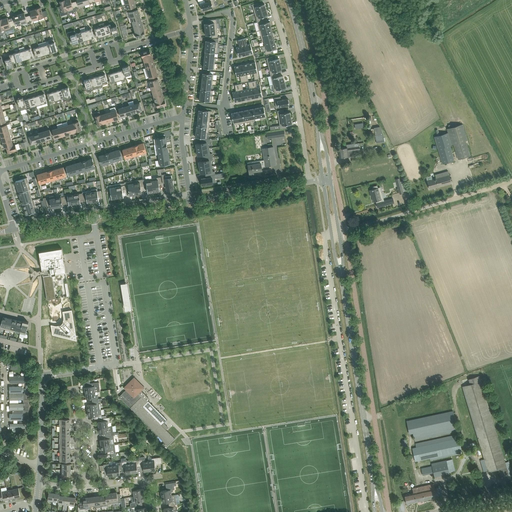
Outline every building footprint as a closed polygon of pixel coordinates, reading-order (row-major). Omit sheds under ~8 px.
[(61,6),(58,7),(59,12),(60,16),(61,16),(69,14),(69,13),(68,10),(64,0),(63,0),(59,1),(61,6)] [(64,0),(68,10),(69,13),(77,11),(76,7),(74,2),(71,3),(70,0),(64,0)] [(204,3),(201,4),(203,11),(207,9),(208,10),(211,9),(211,8),(214,7),(215,7),(213,0),(206,0),(208,2),(204,3)] [(136,7),(134,1),(126,4),(127,9),(136,7)] [(258,2),(252,4),(254,13),(266,10),(264,4),(259,6),(258,2)] [(41,7),(35,9),(38,19),(48,16),(46,10),(42,12),(41,7)] [(38,19),(35,9),(32,9),(33,10),(30,11),(31,15),(28,16),(30,21),(38,19)] [(266,10),(254,13),(257,22),(263,20),(262,17),(268,15),(266,10)] [(21,13),(18,14),(22,24),(30,21),(28,16),(25,17),(24,13),(21,13)] [(16,15),(13,16),(14,17),(11,18),(12,21),(13,26),(22,24),(18,14),(16,15)] [(5,18),(2,19),(5,29),(6,31),(14,29),(13,26),(12,21),(9,22),(7,18),(5,18)] [(210,23),(204,24),(205,30),(215,29),(217,28),(220,28),(220,19),(216,19),(210,20),(210,23)] [(263,20),(257,22),(258,25),(259,30),(271,27),(270,22),(264,23),(263,20)] [(99,25),(100,27),(102,36),(108,35),(105,26),(104,23),(99,25)] [(113,36),(119,34),(116,26),(111,27),(113,33),(112,33),(113,36)] [(97,38),(102,36),(100,27),(94,29),(97,38)] [(271,27),(259,30),(260,36),(272,32),(272,33),(273,32),(271,27)] [(217,28),(205,30),(206,36),(211,35),(212,37),(212,38),(218,37),(217,28)] [(89,39),(94,38),(91,29),(86,31),(89,39)] [(144,30),(135,32),(135,33),(136,38),(145,36),(144,33),(145,33),(144,30)] [(71,38),(73,44),(78,43),(76,34),(75,31),(67,33),(69,39),(71,38)] [(272,32),(260,36),(262,41),(263,41),(263,40),(274,38),(272,33),(272,32)] [(206,41),(205,46),(218,48),(219,39),(219,38),(214,39),(210,39),(210,41),(206,41)] [(253,53),(250,43),(247,44),(245,38),(242,39),(246,55),(253,53)] [(274,38),(263,40),(263,41),(264,42),(265,46),(275,43),(274,38)] [(48,41),(49,44),(52,53),(57,51),(54,39),(48,41)] [(246,55),(242,39),(238,40),(240,46),(236,47),(239,57),(246,55)] [(265,46),(261,47),(263,52),(265,51),(266,55),(272,53),(271,50),(276,48),(275,43),(265,46)] [(36,58),(41,56),(39,47),(33,49),(36,58)] [(30,48),(25,50),(28,59),(33,57),(30,48)] [(152,55),(151,52),(150,52),(150,50),(141,52),(142,58),(143,58),(152,55)] [(9,55),(10,56),(12,64),(17,62),(15,53),(9,55)] [(13,66),(12,64),(10,56),(4,57),(8,68),(13,66)] [(272,57),(266,58),(268,67),(280,64),(279,59),(273,60),(272,57)] [(258,79),(255,62),(248,64),(250,74),(253,73),(255,79),(258,79)] [(250,74),(248,64),(241,65),(245,81),(248,81),(247,74),(249,74),(250,74)] [(280,64),(268,67),(270,76),(277,75),(276,72),(282,70),(280,64)] [(123,67),(123,70),(124,70),(126,76),(126,75),(131,74),(128,65),(123,67)] [(245,81),(241,65),(234,67),(236,77),(240,76),(241,82),(245,81)] [(124,70),(123,70),(119,71),(121,80),(127,78),(126,75),(126,76),(124,70)] [(119,71),(113,73),(116,82),(116,81),(117,85),(122,83),(121,80),(119,71)] [(111,83),(116,82),(113,73),(108,74),(111,83)] [(105,74),(100,76),(102,85),(108,83),(105,74)] [(270,76),(267,77),(269,85),(272,85),(284,82),(283,76),(277,77),(277,75),(270,76)] [(95,77),(97,86),(98,89),(103,87),(102,85),(100,76),(95,77)] [(95,77),(89,79),(93,90),(98,89),(97,86),(95,77)] [(86,87),(83,87),(85,91),(87,90),(88,92),(93,91),(93,90),(89,79),(84,81),(86,87)] [(159,84),(158,79),(149,81),(151,87),(159,84)] [(252,82),(255,98),(262,97),(260,86),(257,87),(255,81),(252,82)] [(249,89),(246,89),(248,99),(255,98),(252,82),(248,82),(249,89)] [(272,85),(269,85),(271,91),(274,91),(275,94),(281,92),(280,89),(286,88),(285,82),(284,82),(272,85)] [(235,102),(242,101),(238,84),(235,85),(236,91),(232,92),(235,102)] [(248,99),(246,89),(243,90),(242,84),(238,84),(242,101),(248,99)] [(66,101),(72,99),(68,87),(63,89),(66,98),(66,101)] [(47,94),(50,103),(55,101),(52,92),(47,94)] [(23,97),(17,99),(20,108),(21,111),(22,114),(27,113),(26,109),(25,106),(24,100),(23,97)] [(280,97),(274,98),(276,107),(289,105),(288,99),(281,100),(280,97)] [(165,99),(155,102),(153,103),(154,108),(166,105),(165,99)] [(115,107),(110,109),(111,112),(113,121),(119,119),(116,110),(115,107)] [(283,110),(277,111),(279,119),(279,120),(291,118),(290,112),(284,113),(283,110)] [(99,112),(94,113),(95,116),(97,125),(100,124),(100,125),(103,124),(103,123),(100,115),(101,115),(100,114),(100,115),(99,112)] [(72,120),(73,123),(76,132),(79,131),(78,131),(81,130),(78,121),(77,118),(72,120)] [(280,125),(270,127),(270,130),(280,129),(286,128),(286,125),(292,124),(291,118),(279,120),(280,125)] [(71,134),(76,132),(73,123),(68,124),(71,134)] [(68,124),(63,126),(66,135),(71,134),(68,124)] [(434,137),(442,164),(455,161),(450,145),(453,144),(458,159),(470,156),(466,141),(468,140),(463,124),(447,129),(448,132),(434,137)] [(63,126),(57,128),(60,137),(66,135),(63,126)] [(380,127),(374,128),(375,133),(375,137),(377,143),(384,142),(384,141),(384,138),(383,134),(380,127)] [(55,138),(60,137),(57,128),(52,129),(55,138)] [(8,130),(0,132),(0,133),(1,138),(10,135),(13,134),(11,129),(8,130)] [(201,143),(196,144),(196,145),(196,146),(196,145),(196,146),(196,147),(196,148),(197,149),(196,149),(197,149),(197,150),(209,148),(208,142),(210,142),(210,139),(202,140),(203,143),(201,143)] [(3,143),(4,148),(6,148),(6,147),(13,145),(12,140),(3,143)] [(144,143),(138,145),(141,154),(146,152),(144,143)] [(6,148),(8,153),(17,150),(15,144),(13,145),(6,147),(6,148)] [(360,150),(359,146),(339,149),(340,158),(349,156),(348,152),(360,150)] [(269,156),(264,157),(265,160),(265,166),(276,165),(273,147),(268,148),(269,156)] [(125,159),(131,157),(128,148),(122,149),(125,159)] [(209,148),(197,150),(197,151),(197,152),(197,153),(197,154),(198,156),(202,155),(205,155),(205,158),(213,157),(212,153),(210,154),(209,148)] [(117,150),(114,151),(117,160),(123,159),(120,150),(119,150),(118,150),(117,150)] [(101,165),(107,164),(104,154),(99,156),(101,165)] [(203,161),(199,162),(199,163),(199,164),(199,165),(199,166),(199,167),(199,168),(212,166),(211,160),(213,160),(213,157),(205,158),(206,161),(203,161)] [(87,160),(90,169),(95,168),(92,159),(87,160)] [(252,164),(248,165),(249,170),(249,175),(254,174),(253,172),(262,170),(262,167),(261,167),(265,166),(265,160),(252,162),(252,164)] [(74,174),(71,165),(66,167),(69,176),(74,174)] [(212,166),(199,168),(200,169),(200,170),(200,171),(200,172),(200,174),(205,173),(207,172),(208,175),(215,174),(215,171),(213,171),(212,166)] [(63,167),(58,168),(61,178),(66,176),(63,167)] [(430,189),(452,183),(448,171),(435,175),(436,178),(427,180),(430,189)] [(45,182),(42,173),(37,175),(40,184),(45,182)] [(206,178),(201,179),(202,181),(201,181),(202,181),(202,182),(202,183),(202,184),(202,185),(205,185),(206,185),(207,185),(210,185),(211,185),(211,184),(213,183),(216,182),(215,178),(217,178),(219,178),(226,177),(225,173),(215,174),(208,175),(208,178),(206,178)] [(161,175),(163,184),(166,183),(167,190),(170,190),(171,190),(172,190),(171,190),(172,189),(173,190),(173,189),(173,185),(174,185),(173,181),(172,181),(171,176),(165,177),(165,174),(161,175)] [(162,183),(161,177),(152,178),(154,192),(160,191),(159,184),(162,183)] [(27,178),(16,181),(17,187),(29,183),(27,178)] [(154,192),(152,178),(143,180),(143,179),(142,179),(144,186),(147,186),(148,193),(154,192)] [(395,179),(401,194),(405,192),(400,178),(395,179)] [(144,186),(142,179),(133,181),(136,194),(142,193),(140,187),(144,186)] [(136,194),(133,181),(124,182),(126,189),(129,189),(130,195),(136,194)] [(126,189),(124,182),(124,183),(115,185),(118,198),(119,198),(120,198),(121,198),(122,197),(122,198),(122,197),(124,197),(122,190),(126,189)] [(29,183),(17,187),(19,192),(29,189),(30,189),(29,184),(29,183)] [(118,198),(115,185),(106,186),(107,192),(110,192),(112,199),(113,199),(114,199),(115,199),(116,198),(116,199),(116,198),(118,198)] [(373,189),(370,190),(371,195),(372,195),(374,202),(376,201),(376,203),(377,207),(394,203),(393,199),(383,201),(382,199),(383,199),(382,194),(380,195),(377,186),(373,187),(373,189)] [(19,192),(18,192),(18,193),(19,196),(20,197),(20,198),(31,195),(29,189),(19,192)] [(97,189),(91,190),(93,202),(99,201),(99,199),(102,198),(101,191),(97,191),(97,189)] [(93,202),(91,190),(91,191),(82,192),(84,201),(87,201),(87,203),(93,202)] [(84,201),(82,192),(82,193),(73,194),(73,193),(75,204),(76,204),(77,204),(78,203),(78,204),(79,204),(78,203),(81,203),(80,201),(83,201),(84,201)] [(75,204),(73,193),(64,195),(65,204),(66,204),(69,203),(69,205),(71,205),(72,204),(72,205),(73,205),(73,204),(74,204),(75,204)] [(31,195),(20,198),(20,199),(21,200),(21,201),(22,204),(33,200),(31,195)] [(65,204),(64,195),(55,197),(55,195),(55,196),(57,207),(63,206),(62,205),(65,204)] [(57,207),(55,196),(49,197),(49,199),(46,199),(47,207),(51,207),(51,208),(57,207)] [(33,200),(22,204),(24,209),(35,205),(34,200),(33,200)] [(35,205),(24,209),(26,215),(28,214),(29,215),(33,214),(32,213),(37,211),(35,205)] [(62,248),(39,252),(42,271),(42,272),(43,274),(47,300),(56,298),(52,275),(66,272),(63,255),(62,248)] [(126,283),(121,284),(125,311),(130,310),(126,283)] [(51,324),(51,325),(52,334),(62,337),(67,338),(77,340),(72,310),(70,310),(64,311),(63,311),(63,312),(63,313),(63,314),(63,315),(64,317),(64,318),(64,319),(63,321),(63,322),(62,323),(63,324),(61,325),(60,324),(59,325),(58,325),(57,326),(56,326),(54,325),(53,325),(51,325),(51,324)] [(20,332),(20,333),(25,335),(26,332),(27,332),(26,332),(28,323),(23,321),(23,322),(20,332)] [(505,462),(479,376),(468,379),(470,385),(462,386),(488,472),(497,469),(500,477),(509,474),(507,470),(506,466),(509,465),(508,462),(505,462)] [(122,394),(119,397),(126,404),(130,408),(154,432),(167,445),(175,438),(168,431),(166,429),(168,427),(164,422),(167,420),(167,419),(148,400),(148,401),(147,402),(138,393),(141,390),(144,388),(134,378),(125,386),(125,387),(124,387),(125,388),(126,390),(122,394)] [(85,387),(85,390),(86,393),(95,392),(100,391),(100,387),(99,385),(99,382),(94,383),(90,383),(89,379),(86,380),(86,384),(87,387),(85,387)] [(86,396),(86,399),(86,398),(86,399),(92,398),(92,401),(98,400),(101,400),(102,400),(102,398),(98,399),(98,397),(98,395),(95,395),(95,392),(86,393),(86,396)] [(87,405),(87,408),(88,411),(100,409),(98,400),(92,401),(93,404),(87,405)] [(88,414),(88,416),(89,416),(89,417),(94,416),(94,419),(98,419),(101,418),(102,418),(102,416),(101,409),(100,409),(88,411),(88,414)] [(414,440),(457,431),(453,412),(407,421),(409,432),(413,432),(414,440)] [(98,422),(98,425),(99,428),(108,427),(108,426),(108,423),(110,423),(109,417),(108,417),(106,418),(103,418),(103,421),(98,422)] [(99,431),(99,433),(100,434),(105,433),(105,436),(118,434),(118,432),(115,433),(114,431),(113,431),(112,426),(108,426),(108,427),(99,428),(99,431)] [(100,440),(100,442),(101,442),(101,445),(110,444),(115,444),(113,435),(105,436),(106,439),(101,440),(100,440)] [(431,460),(451,456),(462,454),(458,435),(415,444),(416,448),(412,448),(415,461),(430,458),(431,460)] [(108,454),(116,453),(115,444),(101,445),(101,449),(101,451),(102,451),(107,451),(108,454)] [(141,458),(139,458),(139,459),(139,460),(140,466),(143,466),(144,471),(144,472),(146,471),(150,470),(148,461),(145,461),(145,457),(144,456),(143,456),(142,457),(141,458)] [(151,461),(148,461),(150,470),(153,470),(155,470),(156,470),(155,467),(157,467),(156,464),(159,464),(162,463),(161,457),(158,457),(155,458),(154,458),(152,458),(151,461)] [(125,458),(121,458),(121,462),(122,468),(125,468),(126,473),(126,474),(129,474),(129,473),(132,473),(131,463),(130,463),(130,460),(127,460),(125,458)] [(446,460),(431,464),(432,465),(433,473),(435,477),(450,474),(449,472),(455,471),(453,459),(446,461),(446,460)] [(134,463),(131,463),(132,473),(135,472),(135,473),(137,472),(138,472),(137,467),(140,466),(139,460),(134,460),(134,463)] [(116,465),(113,466),(114,475),(117,475),(119,475),(119,474),(120,474),(119,469),(122,468),(121,462),(116,463),(116,465)] [(104,465),(100,466),(100,471),(104,470),(104,471),(107,470),(108,475),(108,476),(111,476),(111,475),(114,475),(113,466),(110,466),(109,464),(108,464),(103,464),(104,465)] [(431,465),(420,468),(420,471),(423,471),(423,474),(433,472),(431,465)] [(161,491),(161,494),(162,494),(162,497),(171,495),(171,492),(173,491),(173,489),(175,489),(174,486),(176,485),(176,482),(173,482),(165,484),(166,487),(167,490),(161,491)] [(435,488),(434,484),(412,488),(413,493),(405,495),(407,504),(443,496),(441,487),(435,488)] [(137,490),(136,486),(130,487),(131,493),(134,493),(134,496),(143,495),(143,493),(142,489),(137,490)] [(113,493),(111,493),(112,501),(112,504),(116,503),(118,503),(121,502),(121,498),(120,494),(117,494),(117,492),(113,493)] [(131,503),(130,503),(130,506),(130,507),(142,505),(142,501),(144,501),(144,497),(143,495),(134,496),(131,497),(132,500),(132,502),(131,503)] [(171,495),(162,497),(163,500),(162,500),(163,502),(163,503),(168,502),(169,505),(175,504),(177,504),(175,495),(171,495)] [(86,498),(83,498),(83,502),(80,502),(80,509),(85,509),(90,509),(90,505),(89,498),(86,498)]
